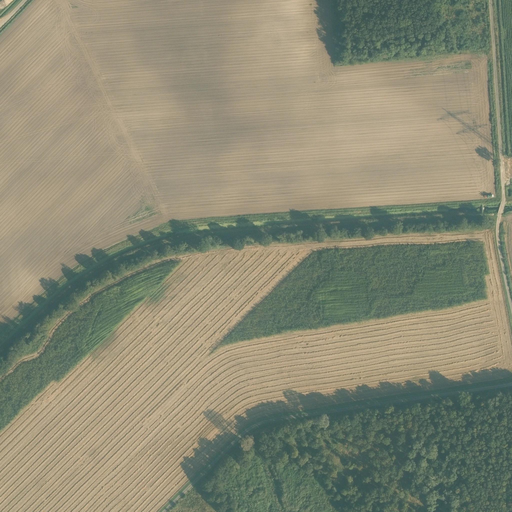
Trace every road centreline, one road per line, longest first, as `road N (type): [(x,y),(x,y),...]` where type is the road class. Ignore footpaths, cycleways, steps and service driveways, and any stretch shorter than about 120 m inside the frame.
road 1 (unclassified): [(163,511),(263,422),(511,384)]
road 2 (unclassified): [(511,310),(497,239),(504,188),(490,0)]
